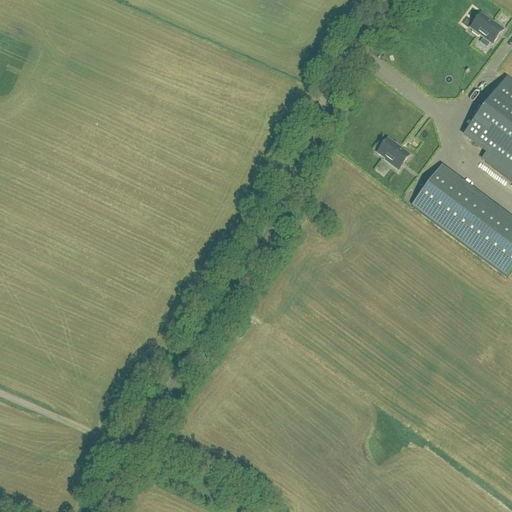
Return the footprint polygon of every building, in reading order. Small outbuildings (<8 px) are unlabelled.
[(497,20),(507,28),(511,21),(511,17),(504,11),(497,20)] [(469,29),(471,31),(470,32),(477,37),(478,36),(491,45),(502,30),(493,23),(492,24),(479,15),(469,29)] [(511,86),(506,82),(465,137),(488,154),(483,161),(511,182),(511,86)] [(408,144),(418,151),(424,142),(413,136),(408,144)] [(377,155),(391,166),(399,173),(410,157),(401,151),(403,149),(396,144),(395,146),(388,141),(377,155)] [(511,222),(442,170),(414,207),(506,276),(511,267),(511,222)]
